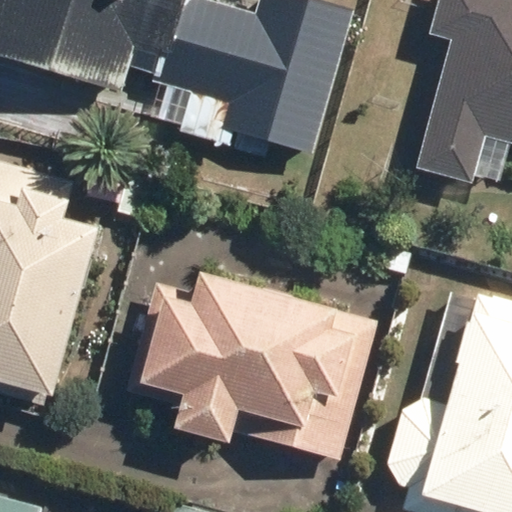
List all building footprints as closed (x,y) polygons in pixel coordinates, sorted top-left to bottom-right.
[(0,0),(0,77),(313,174),(357,10),(332,0),(0,0)] [(511,0),(443,0),(419,140),(511,159),(511,0)] [(83,226),(0,175),(0,377),(54,387),(83,226)] [(511,511),(511,307),(468,284),(404,509),(415,511),(511,511)] [(360,346),(166,285),(138,372),(332,434),(360,346)] [(221,511),(171,501),(168,511),(221,511)]
